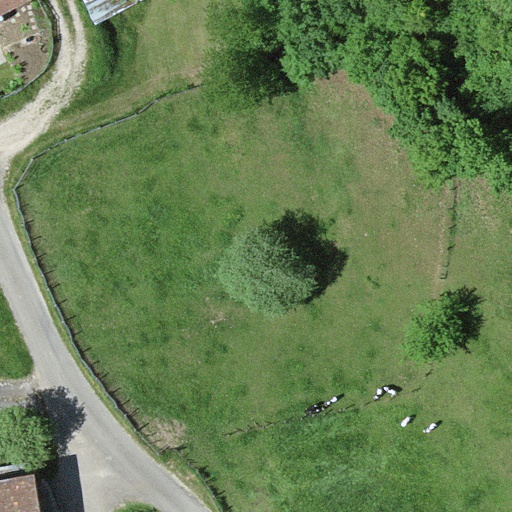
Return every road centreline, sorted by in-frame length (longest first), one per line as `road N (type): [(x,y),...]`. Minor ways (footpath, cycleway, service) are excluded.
road 1 (unclassified): [(81,428),(24,287)]
road 2 (unclassified): [(179,511),(81,428)]
